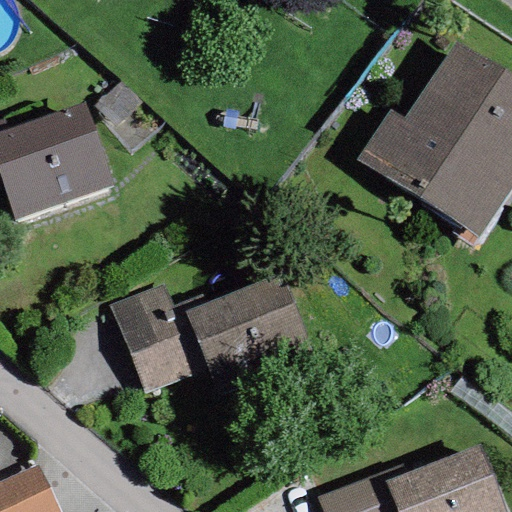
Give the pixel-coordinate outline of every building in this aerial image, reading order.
[(477,238),(511,185),(511,77),(455,40),(404,117),(389,107),(355,158),(477,238)] [(114,128),(140,102),(119,80),(92,106),(114,128)] [(2,120),(0,120),(0,195),(5,194),(15,221),(114,185),(84,102),(6,130),(2,120)] [(144,396),(207,369),(214,386),(309,346),(278,273),(204,304),(199,294),(170,306),(161,285),(106,308),(144,396)] [(505,511),(479,445),(402,474),(399,467),(316,498),(321,511),(505,511)] [(58,511),(37,465),(0,481),(0,511),(58,511)]
